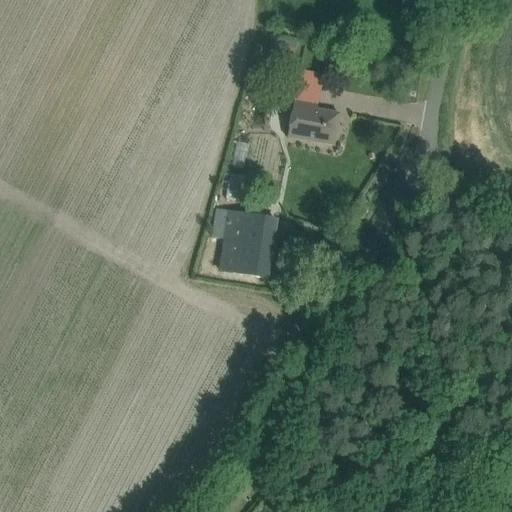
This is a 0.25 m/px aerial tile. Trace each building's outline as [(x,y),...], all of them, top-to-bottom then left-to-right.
[(316,110),(316,106),(294,102),(287,138),(333,146),(339,114),(316,110)] [(242,146),(238,170),(249,172),(253,148),(242,146)] [(257,179),(224,174),(219,192),(217,206),(252,212),(257,179)] [(266,279),(276,221),(215,211),(211,238),(225,240),(220,272),(266,279)] [(409,412),(402,401),(381,414),(388,425),(409,412)] [(453,466),(439,445),(418,460),(432,480),(453,466)]
